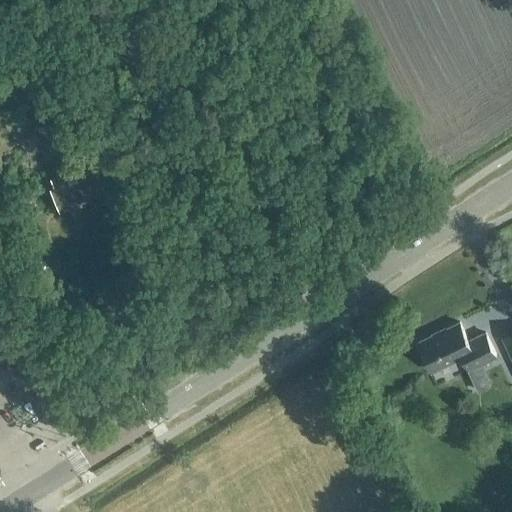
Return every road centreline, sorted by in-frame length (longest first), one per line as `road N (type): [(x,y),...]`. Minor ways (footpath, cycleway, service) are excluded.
road 1 (tertiary): [(5,511),(511,185)]
road 2 (track): [(310,316),(244,166)]
